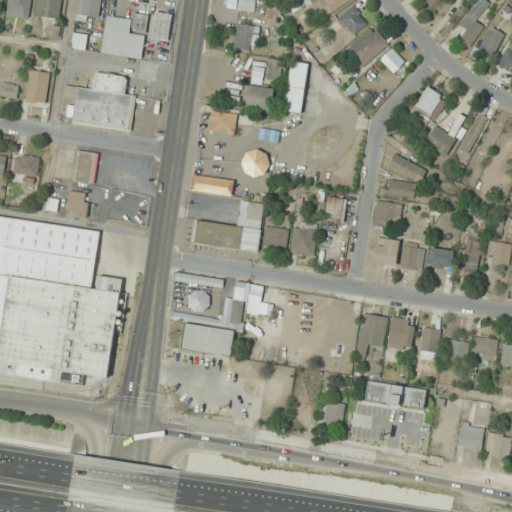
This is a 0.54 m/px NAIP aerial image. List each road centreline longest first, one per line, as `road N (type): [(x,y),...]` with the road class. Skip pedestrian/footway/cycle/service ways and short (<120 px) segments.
road 1 (primary): [(199,0),(124,511)]
road 2 (secondary): [(511,491),(137,422)]
road 3 (residential): [(511,311),(161,257)]
road 4 (residential): [(442,59),(380,128),(356,288)]
road 5 (residential): [(177,154),(0,126)]
road 6 (residential): [(511,103),(442,59),(390,0)]
road 7 (motorway): [(331,511),(177,493)]
road 8 (secondary): [(137,422),(0,400)]
road 9 (secondary): [(236,441),(176,448),(164,465),(155,511)]
road 10 (secondary): [(86,511),(93,437),(53,409)]
